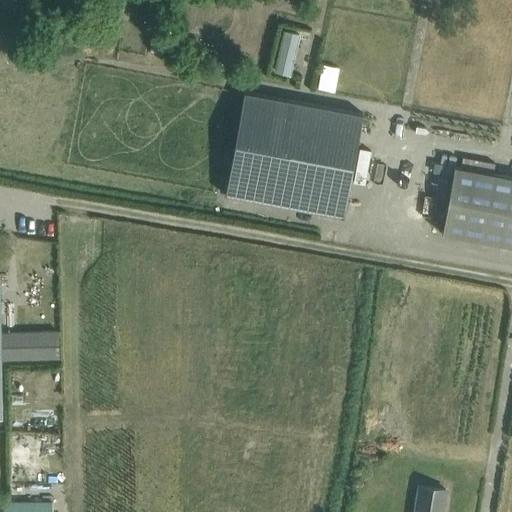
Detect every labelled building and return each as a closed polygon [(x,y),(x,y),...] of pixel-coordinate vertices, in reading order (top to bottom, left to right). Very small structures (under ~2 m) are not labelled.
[(292,75),(304,33),(287,28),(275,70),(292,75)] [(244,91),(229,174),(225,194),(344,216),(363,113),(244,91)] [(511,176),(455,166),(446,213),(442,233),(511,245),(511,176)] [(57,331),(0,331),(0,358),(57,358),(57,331)] [(445,511),(451,483),(417,477),(410,511),(445,511)] [(55,511),(55,500),(6,501),(5,511),(55,511)]
